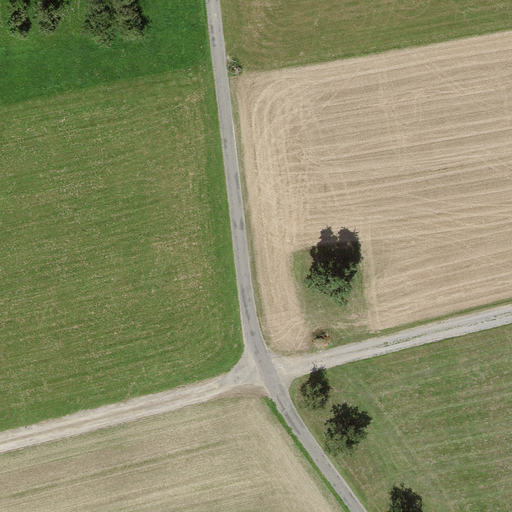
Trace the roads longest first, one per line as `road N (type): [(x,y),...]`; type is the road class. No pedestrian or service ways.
road 1 (track): [(213,0),(254,347),(302,435),(358,511)]
road 2 (track): [(511,314),(0,444)]
